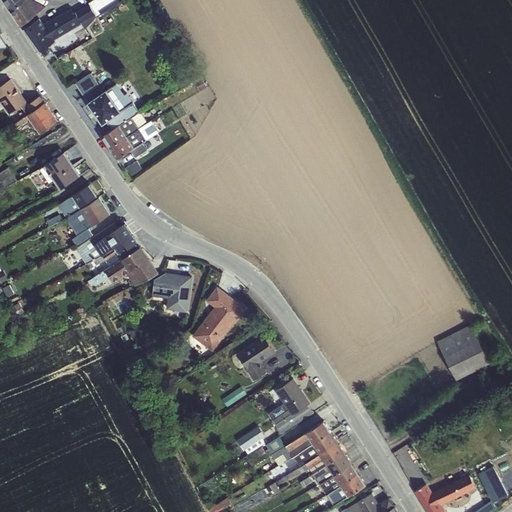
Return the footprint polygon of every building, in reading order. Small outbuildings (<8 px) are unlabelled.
[(40,16),(23,26),(37,50),(82,22),(74,10),(47,26),(40,16)] [(57,50),(87,27),(81,20),(52,44),(57,50)] [(76,81),(83,92),(99,82),(92,71),(76,81)] [(0,82),(0,97),(7,112),(27,103),(14,76),(0,82)] [(104,89),(85,100),(86,103),(99,123),(108,120),(112,127),(101,134),(116,157),(121,156),(132,149),(136,154),(149,150),(144,133),(152,127),(136,101),(138,109),(120,81),(115,83),(108,87),(104,89)] [(30,120),(39,133),(59,120),(41,93),(32,99),(37,106),(15,121),(19,127),(30,120)] [(65,149),(42,163),(58,188),(80,174),(65,149)] [(0,188),(19,180),(12,167),(0,172),(0,188)] [(58,201),(66,214),(98,194),(90,182),(58,201)] [(81,242),(94,234),(90,226),(111,213),(100,195),(65,217),(81,242)] [(120,254),(138,242),(124,221),(93,242),(101,254),(114,245),(120,254)] [(86,261),(99,254),(92,240),(78,248),(86,261)] [(135,284),(157,273),(143,244),(120,255),(125,266),(108,274),(112,281),(129,272),(135,284)] [(102,269),(104,275),(124,265),(121,259),(102,269)] [(191,310),(194,275),(155,271),(152,295),(167,297),(166,308),(191,310)] [(89,278),(93,286),(106,280),(102,272),(89,278)] [(207,299),(215,305),(194,335),(215,350),(247,306),(218,285),(207,299)] [(474,324),(438,337),(453,377),(489,364),(474,324)] [(251,379),(269,371),(264,360),(276,354),(267,336),(238,350),(251,379)] [(269,411),(282,432),(294,424),(290,419),(302,411),(306,417),(316,410),(294,376),(275,387),(284,402),(269,411)] [(228,404),(248,392),(243,385),(224,397),(228,404)] [(333,503),(363,486),(327,420),(273,450),(280,464),(296,455),(301,464),(321,453),(339,486),(328,493),(333,503)] [(260,425),(238,437),(246,452),(268,439),(260,425)] [(495,464),(479,471),(487,488),(502,481),(495,464)] [(315,470),(325,492),(338,486),(332,472),(327,474),(323,466),(315,470)] [(415,489),(429,511),(493,511),(499,509),(493,500),(472,511),(448,511),(444,504),(450,500),(454,506),(479,491),(471,478),(453,489),(448,482),(434,491),(428,481),(415,489)] [(342,508),(343,511),(400,511),(393,496),(379,502),(374,492),(342,508)] [(210,506),(212,511),(214,511),(228,506),(225,500),(210,506)]
